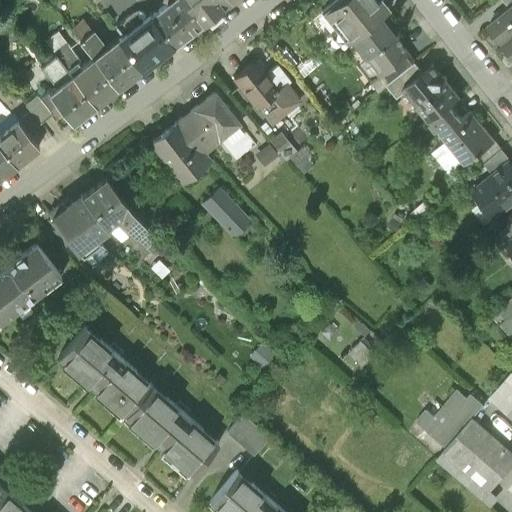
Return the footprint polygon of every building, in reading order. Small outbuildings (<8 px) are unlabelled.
[(172,42),(201,20),(185,0),(168,0),(150,14),(172,42)] [(185,0),(201,20),(227,0),(185,0)] [(342,45),(351,37),(378,15),(388,7),(382,0),(334,0),(332,2),(322,10),(335,26),(330,30),(342,45)] [(494,29),(503,41),(511,33),(511,3),(508,6),(489,22),(489,27),(491,30),(494,29)] [(141,66),(172,42),(150,14),(117,35),(141,66)] [(392,34),(378,15),(351,37),(365,56),(356,63),(369,80),(379,72),(378,71),(406,50),(394,33),(392,34)] [(71,27),(80,38),(92,28),(84,17),(71,27)] [(56,52),(71,71),(82,63),(80,59),(81,58),(57,27),(44,37),(56,52)] [(117,35),(105,44),(93,27),(92,28),(80,38),(93,55),(116,85),(141,66),(117,35)] [(511,33),(503,41),(511,51),(511,33)] [(385,84),(387,83),(414,61),(406,50),(378,71),(379,72),(369,80),(377,91),(385,84)] [(40,64),(55,83),(71,71),(56,52),(40,64)] [(93,55),(82,63),(71,71),(94,102),(116,85),(93,55)] [(257,56),(232,75),(256,106),(258,104),(271,120),(298,99),(285,82),(289,79),(276,63),(267,70),(257,56)] [(396,96),(405,89),(403,87),(422,71),(414,61),(387,83),(385,84),(396,96)] [(460,96),(433,63),(422,71),(403,87),(405,89),(429,119),(450,103),(460,96)] [(55,83),(47,89),(46,88),(41,92),(54,109),(59,105),(71,120),(94,102),(71,71),(55,83)] [(50,112),(36,93),(25,101),(40,120),(50,112)] [(213,93),(176,119),(203,150),(225,134),(231,142),(246,131),(213,93)] [(0,131),(16,119),(0,100),(0,131)] [(460,117),(450,103),(429,119),(444,139),(461,159),(464,164),(477,154),(494,140),(469,110),(460,117)] [(16,119),(0,131),(0,145),(14,163),(38,145),(28,132),(32,129),(28,124),(24,127),(17,118),(16,119)] [(209,157),(203,150),(176,119),(149,140),(180,180),(209,157)] [(296,150),(278,129),(269,137),(287,158),(296,150)] [(461,159),(444,139),(430,150),(447,170),(461,159)] [(277,152),(268,140),(253,152),(262,163),(277,152)] [(477,154),(492,174),(509,160),(494,140),(477,154)] [(0,174),(14,163),(0,145),(0,174)] [(511,202),(511,163),(509,160),(492,174),(472,190),(479,200),(470,208),(484,225),(511,202)] [(106,175),(81,193),(106,225),(120,239),(131,231),(146,246),(157,233),(129,206),(106,175)] [(259,229),(217,185),(202,199),(243,243),(259,229)] [(96,232),(106,225),(81,193),(65,205),(61,201),(47,212),(57,224),(53,227),(65,243),(68,240),(75,249),(91,261),(107,249),(95,237),(96,232)] [(432,209),(424,200),(408,215),(416,223),(432,209)] [(393,213),(386,227),(394,232),(402,218),(393,213)] [(511,238),(511,221),(493,239),(501,248),(505,244),(511,238)] [(165,242),(157,233),(146,246),(154,254),(165,242)] [(0,320),(60,275),(36,242),(27,249),(7,264),(0,269),(0,320)] [(511,297),(495,311),(504,322),(500,325),(508,335),(511,332),(511,297)] [(85,326),(84,324),(57,355),(191,472),(218,442),(216,440),(215,442),(201,429),(202,428),(167,397),(165,398),(151,386),(152,384),(150,382),(149,384),(134,371),(135,370),(97,336),(95,337),(84,327),(85,326)] [(359,340),(346,353),(360,366),(372,354),(359,340)] [(279,354),(268,343),(263,348),(260,344),(250,356),(265,369),(279,354)] [(511,417),(511,372),(489,398),(511,417)] [(416,423),(444,448),(471,418),(483,404),(471,394),(468,398),(459,390),(434,419),(426,411),(416,423)] [(228,431),(252,453),(268,435),(243,413),(228,431)] [(444,448),(435,458),(490,506),(499,496),(491,489),(511,464),(511,453),(471,418),(444,448)] [(285,511),(253,483),(251,485),(237,472),(239,471),(237,469),(210,500),(223,511),(285,511)] [(32,511),(0,484),(0,511),(32,511)]
